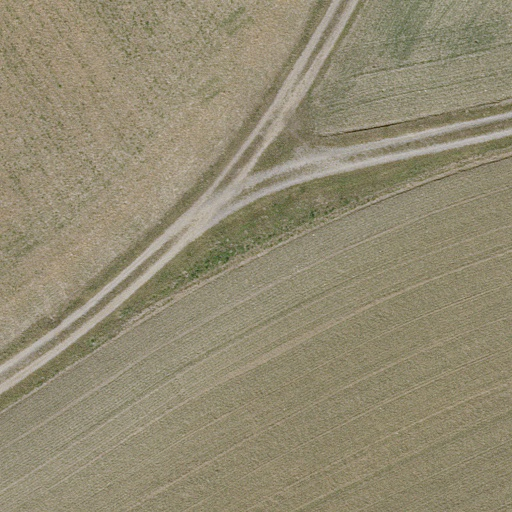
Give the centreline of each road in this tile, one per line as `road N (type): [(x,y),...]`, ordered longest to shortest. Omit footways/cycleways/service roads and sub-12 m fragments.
road 1 (track): [(0,391),(211,215),(281,131),(347,0)]
road 2 (track): [(281,131),(343,159),(511,123)]
